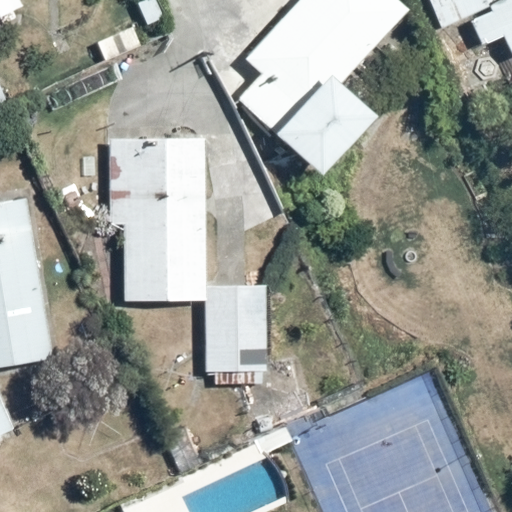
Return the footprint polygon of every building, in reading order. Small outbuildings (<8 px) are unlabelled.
[(159,0),(137,0),(133,2),(155,44),(177,32),(159,0)] [(398,0),(290,0),(240,53),(256,69),(219,108),(252,140),(262,129),(310,174),(364,116),(357,109),(376,89),(349,63),(403,5),(398,0)] [(511,0),(416,0),(430,33),(468,17),(478,41),(496,33),(505,56),(511,53),(511,0)] [(59,184),(98,183),(107,183),(107,223),(117,223),(118,297),(199,297),(200,369),(209,368),(209,379),(269,378),(268,281),(202,282),(201,134),(58,135),(59,184)] [(0,434),(18,426),(0,382),(0,372),(48,359),(24,195),(0,198),(0,434)]
